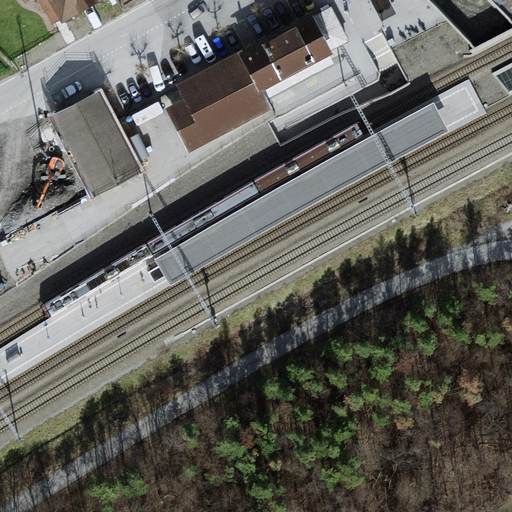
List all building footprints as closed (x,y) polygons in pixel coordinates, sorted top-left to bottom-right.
[(51,0),(63,20),(96,0),(51,0)] [(245,61),(264,97),(285,86),(279,73),(345,40),(329,9),(241,53),(245,61)] [(204,127),(264,97),(245,61),(186,91),(204,127)] [(59,114),(100,191),(134,173),(93,96),(59,114)] [(155,259),(168,281),(444,128),(432,106),(155,259)] [(62,205),(0,230),(0,238),(10,263),(75,237),(62,205)]
